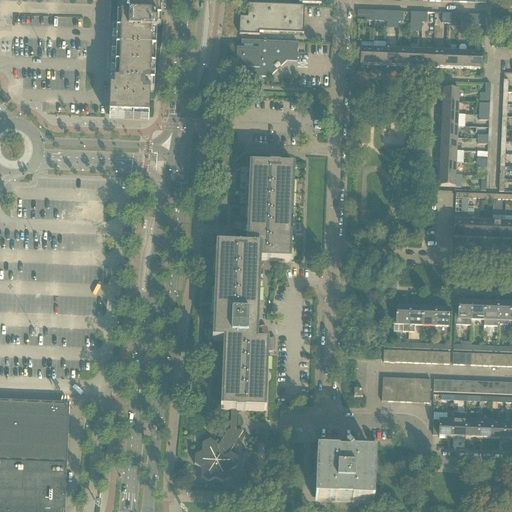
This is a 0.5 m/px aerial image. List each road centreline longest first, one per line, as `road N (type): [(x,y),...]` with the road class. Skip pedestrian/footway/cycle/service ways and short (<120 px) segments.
road 1 (secondary): [(148,508),(182,179)]
road 2 (secondary): [(163,200),(128,511)]
road 3 (unclassified): [(511,463),(431,460),(409,423),(324,418)]
road 4 (unclassified): [(511,262),(334,257)]
road 5 (unclassified): [(324,418),(334,257)]
road 6 (unclassified): [(338,152),(345,0)]
road 7 (secondary): [(186,139),(202,0)]
road 8 (secondary): [(187,0),(172,127)]
